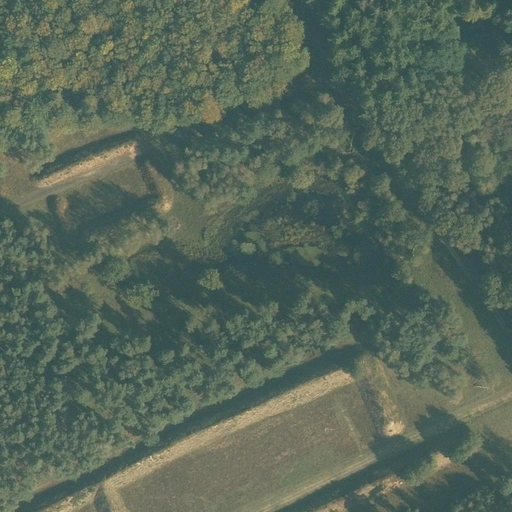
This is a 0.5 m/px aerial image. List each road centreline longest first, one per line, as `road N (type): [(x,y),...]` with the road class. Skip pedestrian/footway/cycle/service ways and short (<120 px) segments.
road 1 (track): [(301,0),(333,75),(511,336)]
road 2 (track): [(333,75),(0,217)]
road 3 (track): [(255,511),(511,390)]
